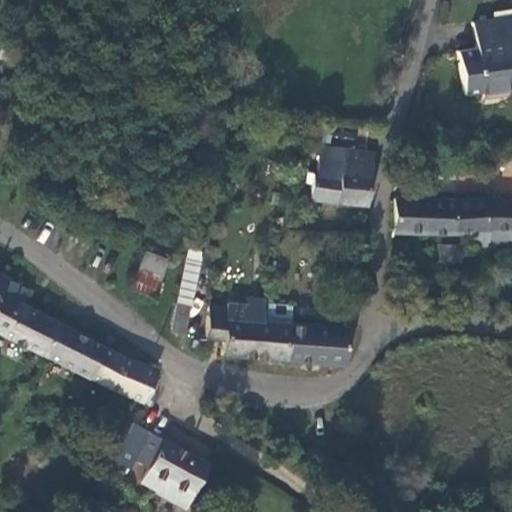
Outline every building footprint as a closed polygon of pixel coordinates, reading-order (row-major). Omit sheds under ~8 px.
[(475,45),(457,48),(462,90),(511,84),(511,13),(472,19),(475,45)] [(0,51),(0,57),(9,60),(11,45),(2,43),(0,51)] [(330,124),(311,122),(309,140),(327,142),(330,124)] [(365,206),(372,153),(319,146),(315,174),(312,174),(309,199),(365,206)] [(511,203),(511,198),(393,196),(392,231),(472,233),(472,244),(487,245),(487,230),(500,231),(500,220),(508,220),(509,203),(511,203)] [(177,304),(190,307),(199,262),(197,261),(200,245),(190,244),(177,304)] [(459,261),(459,245),(439,245),(439,261),(459,261)] [(153,298),(169,260),(145,250),(129,288),(153,298)] [(0,332),(1,333),(17,302),(0,293),(0,289),(6,278),(0,274),(0,332)] [(6,278),(0,289),(0,293),(17,302),(20,304),(28,289),(6,278)] [(284,359),(287,323),(264,322),(262,321),(263,306),(264,299),(246,298),(245,304),(226,303),(226,308),(208,305),(204,336),(222,338),(220,354),(284,359)] [(86,377),(102,346),(20,304),(17,302),(1,333),(86,377)] [(265,303),(264,322),(287,323),(291,324),(292,305),(265,303)] [(176,304),(171,330),(183,333),(189,307),(176,304)] [(342,365),(346,327),(291,324),(287,323),(284,359),(342,365)] [(155,370),(102,346),(86,377),(139,401),(140,401),(155,370)] [(206,464),(129,421),(108,464),(123,473),(131,459),(146,468),(139,481),(154,490),(153,491),(181,507),(206,464)]
